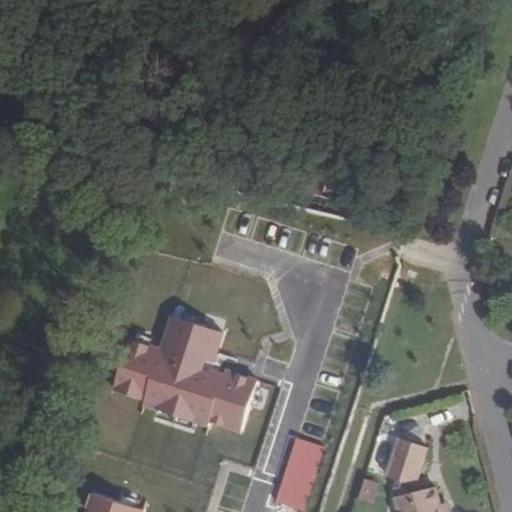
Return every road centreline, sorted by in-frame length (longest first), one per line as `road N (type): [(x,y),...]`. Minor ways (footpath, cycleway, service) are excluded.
road 1 (residential): [(511,94),(460,259),(483,374)]
road 2 (track): [(340,511),(375,409),(483,374)]
road 3 (residential): [(483,374),(511,502)]
